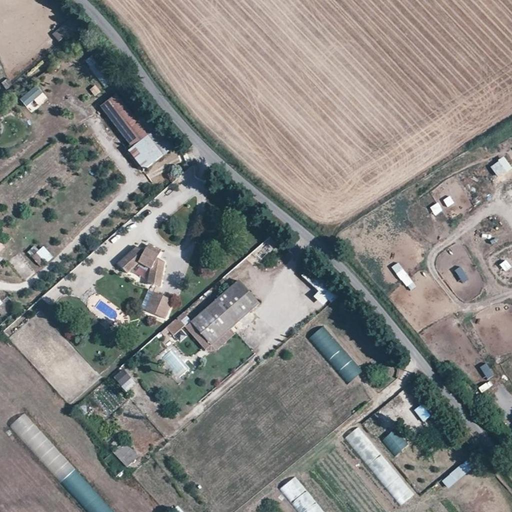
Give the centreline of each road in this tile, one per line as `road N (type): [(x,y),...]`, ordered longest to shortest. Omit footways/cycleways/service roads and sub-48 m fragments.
road 1 (unclassified): [(511,473),(359,287),(164,106),(77,0)]
road 2 (unknown): [(324,250),(305,282),(277,273),(208,323),(189,347)]
